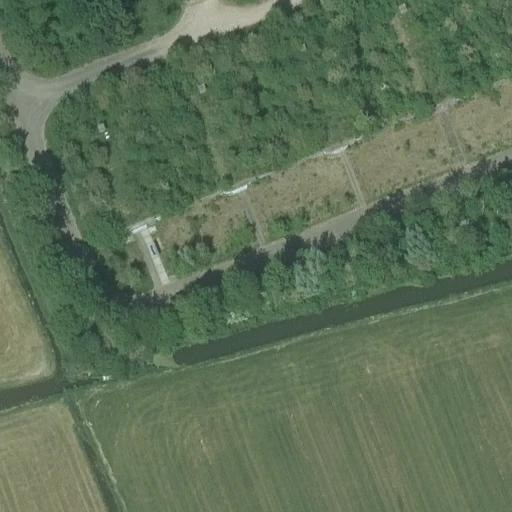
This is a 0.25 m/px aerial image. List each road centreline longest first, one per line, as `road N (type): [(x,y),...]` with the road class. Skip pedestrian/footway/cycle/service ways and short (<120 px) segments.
road 1 (unknown): [(18,105),(78,259),(112,313),(154,306),(260,255),(511,157)]
road 2 (unknown): [(205,28),(18,105)]
